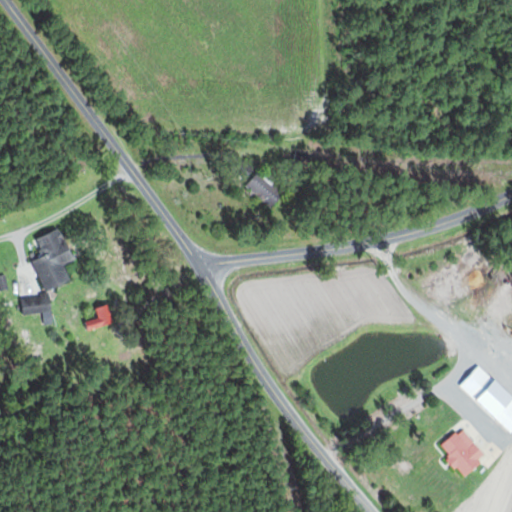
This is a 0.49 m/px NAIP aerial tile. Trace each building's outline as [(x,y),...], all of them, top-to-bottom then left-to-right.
[(254,170),(245,161),(236,170),(245,179),(254,170)] [(273,186),(277,178),(267,172),(265,176),(256,171),(247,190),(277,206),(284,192),(273,186)] [(37,238),(43,257),(34,261),(45,291),(71,281),(65,265),(74,261),(62,229),(37,238)] [(98,309),(100,325),(108,324),(106,308),(98,309)] [(486,384),(471,370),(459,383),(511,432),(511,398),(491,379),(486,384)] [(440,448),(466,477),(488,457),(462,428),(440,448)]
